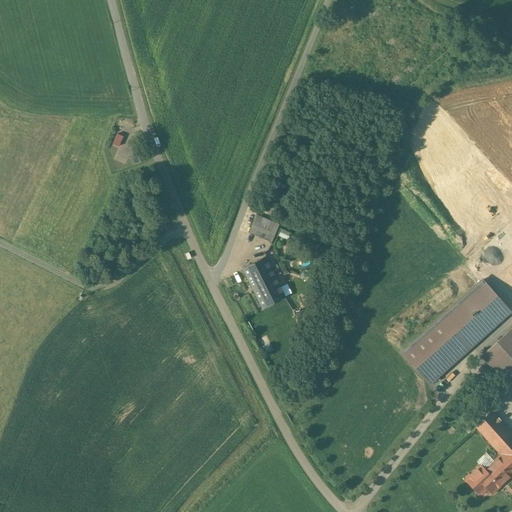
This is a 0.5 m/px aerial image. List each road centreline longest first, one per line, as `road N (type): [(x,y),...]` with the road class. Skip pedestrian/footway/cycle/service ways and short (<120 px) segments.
road 1 (unclassified): [(210,281),(329,0)]
road 2 (unclassified): [(111,0),(142,117),(210,281)]
road 3 (unclassified): [(210,281),(285,431),(342,511)]
